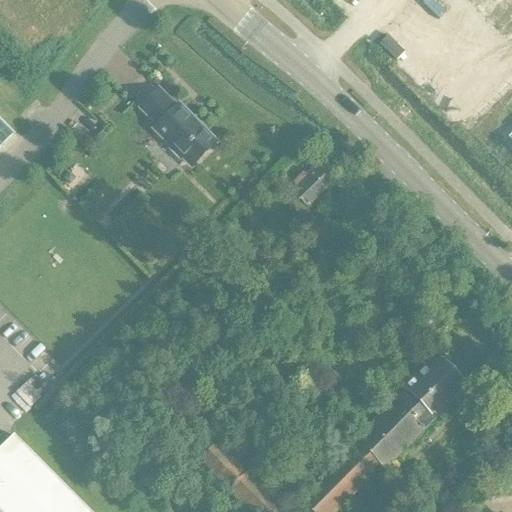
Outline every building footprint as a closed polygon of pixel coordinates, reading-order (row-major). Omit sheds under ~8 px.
[(484,18),(490,23),(511,0),(474,0),(470,5),(481,15),(480,16),(483,19),(484,18)] [(170,152),(179,161),(183,158),(192,167),(215,145),(178,108),(177,109),(159,91),(140,110),(158,128),(155,130),(173,149),(170,152)] [(0,150),(15,136),(0,121),(0,150)] [(296,199),(286,210),(297,221),(307,210),(333,184),(317,169),(309,178),(303,172),(292,184),(297,189),(292,195),(296,199)] [(406,392),(356,442),(358,445),(300,503),(309,511),(337,511),(381,468),(384,471),(466,388),(436,358),(404,390),(406,392)] [(0,511),(88,511),(13,437),(0,450),(0,511)] [(217,445),(199,463),(249,511),(280,511),(283,510),(217,445)]
